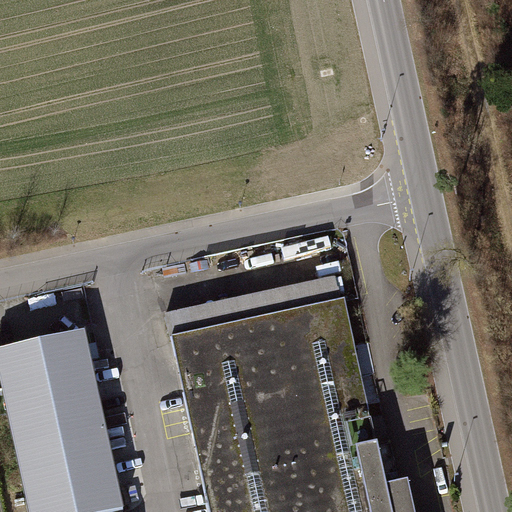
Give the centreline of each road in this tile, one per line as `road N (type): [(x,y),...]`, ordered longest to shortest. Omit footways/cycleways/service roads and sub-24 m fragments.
road 1 (residential): [(425,193),(0,282)]
road 2 (tertiary): [(425,193),(495,511)]
road 3 (track): [(456,0),(511,195)]
road 4 (tertiary): [(383,0),(425,193)]
